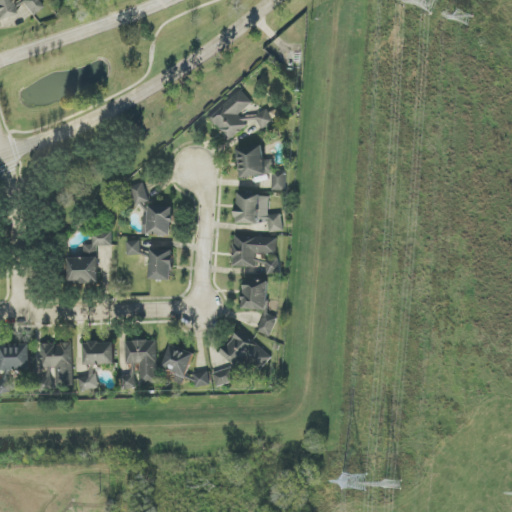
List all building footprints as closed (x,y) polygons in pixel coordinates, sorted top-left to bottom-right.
[(0,0),(0,19),(16,14),(11,0),(0,0)] [(23,0),(21,1),(33,16),(44,8),(37,0),(23,0)] [(209,117),(229,141),(247,126),(238,115),(253,103),(242,89),(209,117)] [(263,129),(276,122),(268,109),(256,116),(263,129)] [(238,149),(241,178),(272,175),(274,191),(288,190),(286,171),(275,172),(274,159),(265,160),(263,146),(238,149)] [(149,202),(145,184),(131,187),(135,205),(149,202)] [(283,232),(283,215),(270,214),(270,194),(238,194),(237,223),(269,224),(269,232),(283,232)] [(143,235),(172,236),(174,207),(150,206),(149,216),(144,216),(143,235)] [(98,246),(113,246),(112,230),(93,231),(93,245),(84,245),(84,258),(68,258),(69,285),(99,284),(98,246)] [(256,268),(256,254),(277,255),(278,238),(235,236),(233,267),(256,268)] [(141,256),(141,241),(128,241),(128,255),(141,256)] [(174,249),(152,249),(151,280),(173,281),(174,249)] [(280,259),(266,259),(267,275),(280,274),(280,259)] [(243,309),(265,310),(264,314),(257,331),(268,336),(271,336),(278,318),(268,314),(269,280),(261,277),(248,277),(244,285),(243,309)] [(261,371),(271,359),(239,332),(221,354),(237,368),(232,374),(239,380),(253,364),(261,371)] [(125,341),(126,364),(140,364),(141,385),(159,384),(158,341),(125,341)] [(40,344),(41,368),(56,368),(56,386),(74,385),(73,343),(40,344)] [(85,343),(85,365),(116,364),(115,343),(85,343)] [(30,344),(1,345),(2,371),(31,370),(30,344)] [(187,377),(194,352),(170,345),(164,370),(187,377)] [(236,381),(232,368),(213,374),(218,387),(236,381)] [(210,386),(209,372),(195,372),(196,387),(210,386)] [(99,388),(97,375),(78,377),(80,391),(99,388)] [(122,390),(135,389),(134,376),(122,376),(122,390)] [(0,394),(12,392),(9,379),(0,380),(0,394)]
